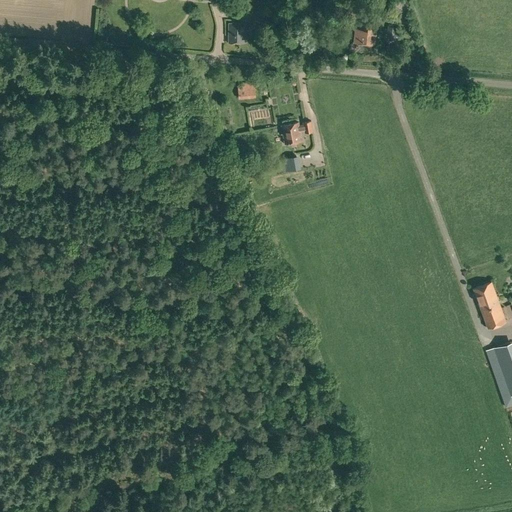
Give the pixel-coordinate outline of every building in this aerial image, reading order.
[(354,42),(374,44),(377,22),(360,20),(359,29),(356,28),(354,42)] [(229,42),(245,42),(245,23),(229,23),(229,42)] [(387,38),(396,39),(397,26),(388,25),(387,38)] [(207,84),(204,72),(198,73),(202,86),(207,84)] [(238,83),(239,98),(256,96),(255,82),(238,83)] [(281,125),(285,143),(302,140),(300,131),(305,130),(305,132),(313,130),(311,120),(303,122),(304,124),(299,125),(298,122),(281,125)] [(283,157),(285,171),(302,168),(299,154),(283,157)] [(473,288),(488,327),(506,320),(491,281),(473,288)] [(511,340),(487,349),(507,407),(511,404),(511,340)]
